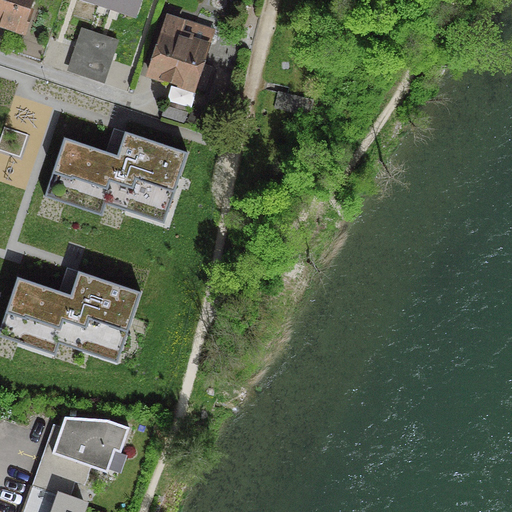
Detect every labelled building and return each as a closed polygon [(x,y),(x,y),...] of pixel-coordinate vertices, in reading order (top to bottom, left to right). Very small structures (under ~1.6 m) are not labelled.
[(0,0),(0,25),(22,33),(29,13),(25,12),(29,0),(0,0)] [(142,0),(90,0),(137,16),(142,0)] [(166,19),(146,75),(190,90),(204,48),(188,43),(190,37),(178,33),(181,25),(166,19)] [(89,27),(75,71),(112,82),(125,39),(89,27)] [(313,104),(279,95),(275,110),(309,119),(313,104)] [(171,101),(168,111),(167,112),(189,119),(193,108),(171,101)] [(163,224),(187,154),(125,134),(117,158),(65,140),(46,197),(101,215),(104,205),(163,224)] [(117,364),(141,294),(79,273),(71,297),(19,280),(0,336),(55,355),(58,344),(117,364)] [(68,420),(56,454),(108,472),(115,451),(121,453),(128,430),(108,423),(68,420)] [(51,511),(57,497),(29,487),(19,511),(51,511)]
